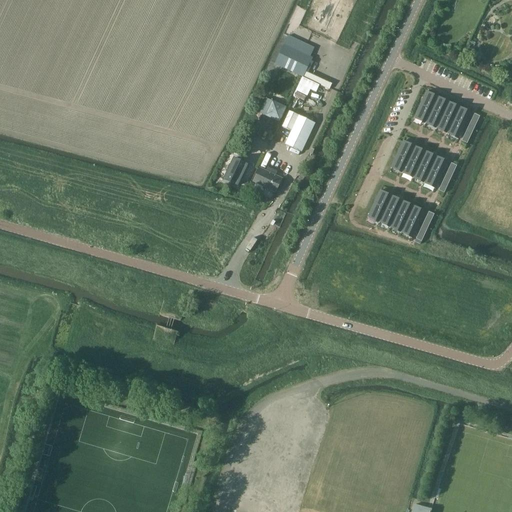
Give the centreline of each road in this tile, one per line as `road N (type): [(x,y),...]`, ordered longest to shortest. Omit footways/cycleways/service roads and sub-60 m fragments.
road 1 (unclassified): [(219,511),(241,430),(258,410),(298,389),(384,373),(511,409)]
road 2 (tertiary): [(279,307),(0,224)]
road 3 (unclassified): [(391,58),(279,307)]
road 4 (tertiary): [(511,350),(487,365),(279,307)]
road 5 (unclassified): [(391,58),(511,116)]
